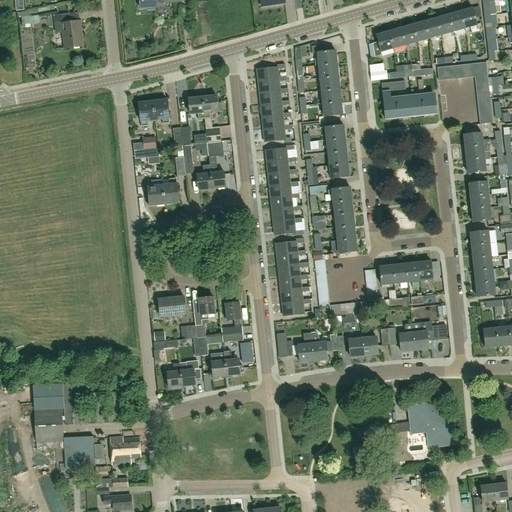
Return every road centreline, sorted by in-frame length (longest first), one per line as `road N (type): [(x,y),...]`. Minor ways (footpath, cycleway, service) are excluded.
road 1 (residential): [(155,418),(119,78)]
road 2 (residential): [(257,286),(162,271),(161,223),(246,185)]
road 3 (residential): [(268,392),(461,370)]
road 4 (residential): [(449,244),(376,251),(366,136)]
road 5 (residential): [(449,244),(440,138),(427,131),(366,136)]
road 6 (residential): [(246,185),(231,47)]
road 7 (unclassified): [(354,12),(231,47)]
road 8 (residential): [(461,370),(449,244)]
road 9 (residential): [(366,136),(354,12)]
road 10 (unclassified): [(0,101),(119,78)]
